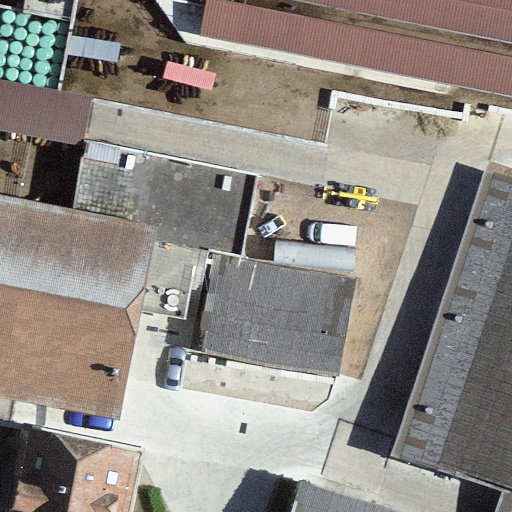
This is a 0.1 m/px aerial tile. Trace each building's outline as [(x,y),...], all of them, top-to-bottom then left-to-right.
[(511,0),(246,0),(238,40),(511,94),(511,0)] [(511,187),(494,182),(406,455),(511,488),(511,187)] [(169,246),(0,214),(0,371),(141,398),(169,246)] [(339,373),(360,275),(228,247),(207,346),(339,373)] [(24,430),(7,511),(127,511),(140,454),(24,430)]
